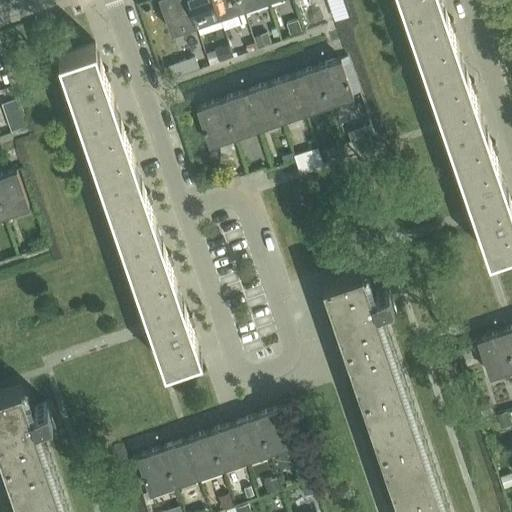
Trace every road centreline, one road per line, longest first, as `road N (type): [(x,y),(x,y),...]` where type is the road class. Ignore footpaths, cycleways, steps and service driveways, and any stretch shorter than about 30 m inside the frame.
road 1 (residential): [(243,378),(177,210),(112,0)]
road 2 (residential): [(468,0),(511,130)]
